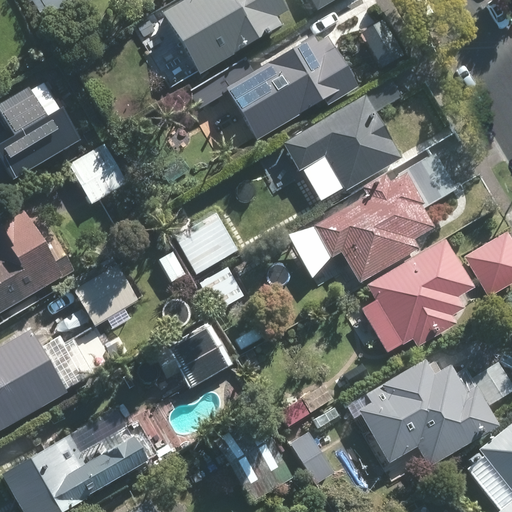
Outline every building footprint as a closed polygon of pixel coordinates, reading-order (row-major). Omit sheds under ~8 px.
[(29,0),(44,24),(84,0),(29,0)] [(285,15),(276,0),(187,0),(162,15),(167,24),(165,25),(190,68),(191,68),(196,76),(278,30),(274,22),(285,15)] [(335,0),(307,0),(316,12),(335,0)] [(321,34),(223,91),(254,143),(352,86),(321,34)] [(0,128),(0,184),(78,137),(42,79),(0,104),(0,114),(6,125),(0,128)] [(379,127),(362,98),(281,145),(297,173),(322,159),(343,193),(399,161),(379,127)] [(125,185),(102,145),(67,166),(89,206),(125,185)] [(453,190),(432,155),(403,172),(424,207),(453,190)] [(358,284),(415,251),(409,240),(429,229),(416,207),(419,206),(402,176),(387,185),(382,177),(359,191),(364,200),(313,230),(330,260),(340,254),(358,284)] [(0,314),(29,297),(28,296),(60,278),(21,213),(0,225),(0,314)] [(235,251),(213,214),(171,239),(192,276),(235,251)] [(487,298),(511,283),(511,244),(506,234),(464,258),(487,298)] [(448,317),(460,310),(454,299),(469,290),(442,242),(363,287),(372,302),(359,310),(385,354),(410,340),(414,348),(453,326),(448,317)] [(93,326),(136,302),(115,265),(72,289),(93,326)] [(242,298),(225,269),(197,285),(213,314),(242,298)] [(187,390),(230,366),(208,326),(165,350),(187,390)] [(0,430),(64,394),(28,332),(0,347),(0,430)] [(260,346),(254,335),(232,347),(239,358),(260,346)] [(430,376),(422,362),(351,403),(386,464),(416,447),(427,467),(495,428),(462,372),(453,377),(447,366),(430,376)] [(488,406),(511,390),(511,389),(496,364),(472,380),(488,406)] [(331,400),(322,386),(300,399),(309,414),(331,400)] [(306,415),(297,401),(266,420),(275,435),(306,415)] [(0,474),(0,478),(19,511),(63,511),(145,464),(113,409),(0,474)] [(210,444),(247,504),(290,478),(254,418),(210,444)] [(511,511),(511,422),(476,450),(511,497),(511,501),(497,511),(511,511)] [(332,473),(308,433),(287,445),(312,485),(332,473)] [(150,511),(145,502),(127,511),(150,511)]
